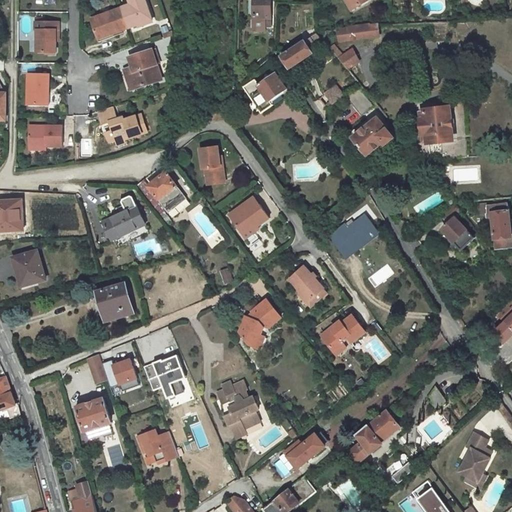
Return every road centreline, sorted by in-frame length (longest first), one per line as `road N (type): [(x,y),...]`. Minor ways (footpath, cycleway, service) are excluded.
road 1 (residential): [(511,409),(276,55)]
road 2 (residential): [(0,181),(136,167),(216,123),(231,132),(315,246)]
road 3 (residential): [(203,304),(21,381)]
road 4 (residential): [(21,381),(57,511)]
